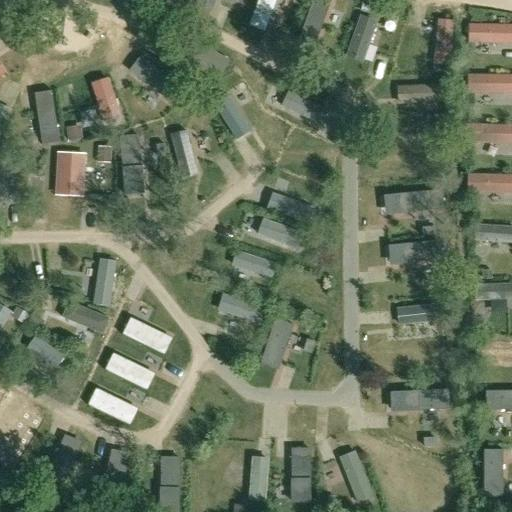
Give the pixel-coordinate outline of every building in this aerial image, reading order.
[(198,0),(197,4),(212,11),(216,0),(198,0)] [(267,0),(266,5),(278,9),(281,0),(267,0)] [(313,0),(299,41),(314,47),(331,0),(313,0)] [(359,12),(345,51),(365,58),(379,19),(359,12)] [(453,22),(437,21),(434,64),(450,66),(453,22)] [(511,24),(472,24),(471,43),(511,43),(511,24)] [(184,52),(221,74),(229,60),(192,38),(184,52)] [(130,71),(172,103),(182,89),(140,57),(130,71)] [(469,93),(511,92),(511,75),(469,75),(469,93)] [(92,84),(104,122),(121,117),(108,79),(92,84)] [(398,104),(445,102),(444,85),(398,87),(398,104)] [(34,93),(42,146),(60,144),(53,90),(34,93)] [(282,107),(321,126),(328,110),(289,91),(282,107)] [(212,101),(236,139),(250,130),(226,92),(212,101)] [(0,136),(12,110),(0,104),(0,136)] [(466,142),(511,143),(511,125),(467,124),(466,142)] [(392,131),(393,153),(427,151),(426,129),(392,131)] [(171,134),(183,179),(197,176),(185,130),(171,134)] [(120,136),(125,200),(143,198),(138,134),(120,136)] [(99,148),(102,164),(117,162),(115,145),(99,148)] [(60,190),(89,190),(89,152),(60,152),(60,190)] [(468,192),(511,192),(511,175),(469,174),(468,192)] [(386,213),(445,208),(444,189),(385,195),(386,213)] [(273,193),(267,208),(308,224),(314,209),(273,193)] [(263,219),(257,235),(299,250),(304,234),(263,219)] [(477,240),(511,242),(511,226),(478,224),(477,240)] [(391,265),(449,258),(447,239),(389,245),(391,265)] [(240,252),(235,267),(272,279),(277,263),(240,252)] [(94,304),(110,306),(117,260),(100,258),(94,304)] [(511,283),(475,285),(476,301),(511,299),(511,283)] [(287,305),(312,308),(313,296),(289,293),(287,305)] [(218,311),(261,325),(266,308),(224,294),(218,311)] [(110,318),(69,300),(62,317),(103,334),(110,318)] [(0,329),(11,311),(0,304),(0,329)] [(400,307),(401,324),(444,320),(442,304),(400,307)] [(151,358),(161,346),(129,316),(118,328),(151,358)] [(277,318),(261,363),(279,369),(295,324),(277,318)] [(66,356),(36,336),(27,348),(57,369),(66,356)] [(478,353),(511,354),(511,338),(479,337),(478,353)] [(108,351),(99,361),(132,391),(141,381),(108,351)] [(90,379),(81,391),(112,415),(122,402),(90,379)] [(393,412),(451,408),(450,389),(392,392),(393,412)] [(511,391),(485,392),(485,410),(511,409),(511,391)] [(61,494),(82,442),(64,435),(44,487),(61,494)] [(292,503),(312,503),(311,448),(291,448),(292,503)] [(130,454),(112,450),(101,503),(119,507),(130,454)] [(502,450),(483,450),(484,493),(503,492),(502,450)] [(356,453),(340,459),(358,504),(374,498),(356,453)] [(266,500),(269,458),(252,457),(249,499),(266,500)] [(161,511),(178,511),(179,458),(161,458),(161,511)]
